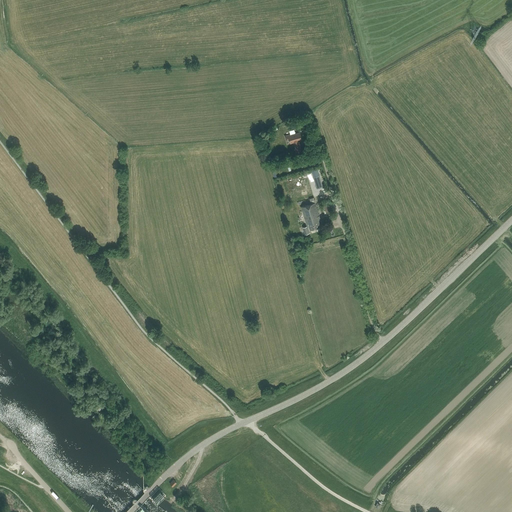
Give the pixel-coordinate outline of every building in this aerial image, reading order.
[(290,134),(285,136),(286,140),(289,140),(290,144),(294,143),(297,152),(302,151),(299,142),(298,141),(302,139),(300,132),(290,135),(290,134)] [(319,175),(313,177),(317,188),(323,186),(319,175)] [(309,224),(310,230),(321,226),(319,220),(321,220),(314,198),(300,202),(307,225),(309,224)] [(330,205),(324,207),(326,213),(328,212),(329,215),(333,214),(332,212),(332,211),(330,205)] [(132,501),(132,504),(140,511),(148,511),(146,510),(136,499),(133,500),(132,501)]
